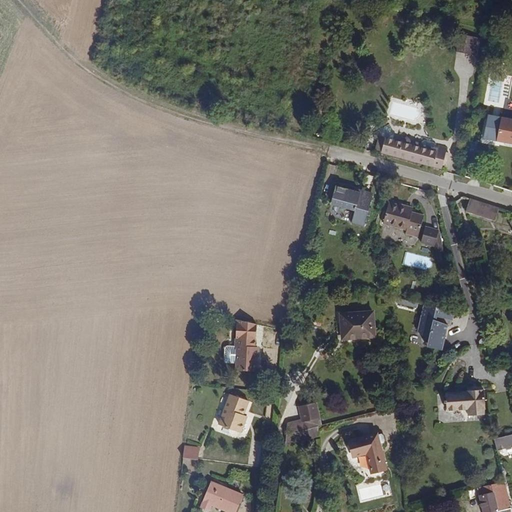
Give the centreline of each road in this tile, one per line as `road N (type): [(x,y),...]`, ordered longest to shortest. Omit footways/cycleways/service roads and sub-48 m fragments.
road 1 (track): [(16,0),(100,75),(141,96),(330,154)]
road 2 (residential): [(330,154),(511,204)]
